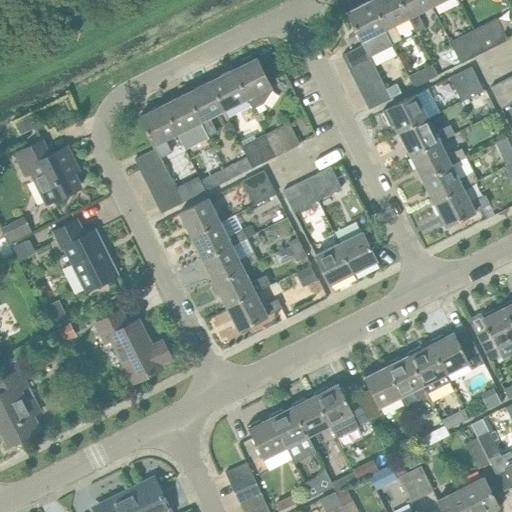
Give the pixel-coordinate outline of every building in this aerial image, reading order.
[(347,12),(363,45),(369,57),(370,56),(393,44),(371,0),(347,12)] [(393,44),(402,40),(394,25),(408,18),(408,17),(399,0),(371,0),(393,44)] [(416,32),(424,28),(417,13),(431,6),(428,0),(399,0),(408,17),(408,18),(416,32)] [(482,52),(507,40),(497,18),(479,27),(471,31),(482,52)] [(460,64),(468,60),(482,52),(471,31),(450,43),(460,64)] [(342,55),(343,57),(349,70),(371,59),(370,56),(369,57),(363,45),(342,55)] [(243,64),(233,69),(248,98),(247,99),(252,109),(264,104),(272,91),(270,87),(271,87),(256,58),(253,59),(251,55),(241,60),(243,64)] [(354,80),(377,69),(371,59),(349,70),(354,80)] [(414,88),(438,76),(432,65),(408,76),(414,88)] [(461,101),(465,99),(483,91),(471,67),(450,77),(461,101)] [(224,110),(247,99),(248,98),(233,69),(209,81),(224,110)] [(359,90),(382,79),(377,69),(354,80),(359,90)] [(501,109),(511,102),(511,76),(490,87),(501,109)] [(364,100),(387,88),(382,79),(359,90),(364,100)] [(207,137),(216,133),(209,118),(224,110),(209,81),(185,93),(200,123),(207,137)] [(369,109),(387,100),(391,98),(387,88),(364,100),(369,109)] [(184,148),(193,144),(186,129),(200,123),(185,93),(163,104),(177,134),(184,148)] [(394,124),(398,132),(428,117),(417,94),(405,100),(387,109),(382,111),(390,126),(394,124)] [(139,116),(155,149),(160,158),(172,152),(165,140),(177,134),(163,104),(139,116)] [(435,131),(428,117),(398,132),(410,156),(440,141),(454,134),(449,124),(435,131)] [(276,156),(299,144),(289,122),(265,134),(276,156)] [(252,167),(260,163),(276,156),(265,134),(241,146),(247,157),(252,167)] [(507,166),(511,163),(511,149),(506,137),(495,143),(507,166)] [(48,156),(41,141),(25,149),(17,153),(28,176),(32,174),(46,203),(80,187),(68,164),(73,161),(66,147),(48,156)] [(446,155),(440,141),(410,156),(422,179),(465,157),(460,148),(446,155)] [(155,149),(134,159),(141,174),(162,163),(160,158),(155,149)] [(228,179),(252,167),(247,157),(223,169),(228,179)] [(434,202),(462,188),(476,180),(472,172),(465,157),(422,179),(434,202)] [(146,183),(167,174),(162,163),(141,174),(146,183)] [(318,200),(323,198),(341,189),(330,167),(307,178),(318,200)] [(206,191),(228,179),(223,169),(200,180),(206,191)] [(254,205),(276,194),(264,170),(242,181),(254,205)] [(151,193),(172,184),(167,174),(146,183),(151,193)] [(294,212),(318,200),(307,178),(283,191),(294,212)] [(156,203),(177,193),(172,184),(151,193),(156,203)] [(470,203),(464,193),(462,188),(434,202),(446,226),(489,204),(485,195),(470,203)] [(161,213),(178,205),(182,203),(177,193),(156,203),(161,213)] [(191,236),(220,222),(208,198),(179,213),(191,236)] [(84,236),(76,220),(53,232),(62,249),(64,248),(85,290),(98,283),(116,275),(95,231),(84,236)] [(227,236),(220,222),(191,236),(203,260),(246,238),(256,233),(251,225),(242,229),(241,229),(227,236)] [(353,272),(377,260),(362,231),(339,243),(353,272)] [(297,261),(306,256),(297,237),(288,242),(297,261)] [(214,283),(243,268),(258,261),(246,238),(203,260),(214,283)] [(29,239),(14,247),(20,259),(36,251),(29,239)] [(329,284),(353,272),(339,243),(315,255),(329,284)] [(302,287),(318,280),(311,265),(295,273),(302,287)] [(251,282),(243,268),(214,283),(226,305),(255,291),(269,283),(265,275),(251,282)] [(263,306),(255,291),(226,305),(238,330),(281,308),(277,299),(263,306)] [(511,340),(511,320),(505,307),(496,311),(494,309),(481,315),(487,327),(485,328),(487,331),(477,336),(485,354),(490,361),(503,355),(499,347),(511,340)] [(128,325),(121,311),(94,324),(105,344),(111,341),(124,367),(132,383),(163,368),(161,364),(171,359),(162,340),(151,345),(139,319),(128,325)] [(444,334),(430,341),(432,343),(443,366),(446,372),(466,362),(470,371),(484,364),(480,356),(471,338),(460,344),(454,332),(445,337),(444,334)] [(33,366),(54,356),(50,349),(59,345),(55,337),(47,341),(48,344),(27,354),(33,366)] [(421,346),(408,352),(409,355),(428,394),(450,383),(445,373),(446,372),(443,366),(432,343),(422,348),(421,346)] [(399,357),(386,363),(387,366),(401,395),(423,384),(428,394),(409,355),(401,359),(399,357)] [(401,395),(387,366),(377,371),(376,368),(362,375),(370,389),(359,395),(371,419),(383,413),(379,405),(401,395)] [(26,402),(21,391),(28,387),(20,370),(0,379),(0,422),(3,429),(0,430),(0,431),(7,446),(40,430),(33,417),(41,413),(34,398),(26,402)] [(329,385),(315,392),(316,394),(331,424),(352,414),(358,426),(371,419),(359,395),(346,401),(338,384),(330,388),(329,385)] [(306,397),(292,403),(294,406),(308,435),(331,424),(316,394),(307,399),(306,397)] [(284,408),(270,414),(271,417),(286,446),(287,446),(294,462),(316,451),(308,435),(294,406),(285,410),(284,408)] [(446,429),(468,417),(464,409),(442,420),(444,425),(446,429)] [(286,446),(271,417),(261,422),(260,419),(247,426),(263,458),(286,446)] [(426,445),(448,434),(446,429),(444,425),(422,436),(426,445)] [(501,456),(490,432),(478,438),(490,463),(504,491),(511,486),(511,454),(511,451),(501,456)] [(479,468),(490,463),(478,438),(467,443),(479,468)] [(251,473),(247,463),(225,472),(230,483),(251,473)] [(422,496),(433,491),(421,466),(410,471),(422,496)] [(336,490),(359,479),(354,470),(331,481),(333,484),(336,490)] [(410,502),(422,496),(410,471),(398,477),(410,502)] [(256,484),(251,473),(230,483),(235,494),(256,484)] [(333,484),(331,481),(329,475),(307,486),(311,495),(333,484)] [(472,511),(488,511),(498,506),(489,488),(483,477),(461,488),(472,511)] [(164,511),(170,509),(155,479),(94,510),(95,511),(164,511)] [(239,504),(261,494),(256,484),(235,494),(239,504)] [(352,485),(328,494),(333,508),(357,498),(352,485)] [(305,488),(290,496),(295,505),(310,497),(305,488)] [(472,511),(461,488),(437,500),(442,511),(472,511)] [(243,511),(249,511),(266,504),(261,494),(239,504),(243,511)] [(358,511),(353,500),(341,506),(344,511),(358,511)]
